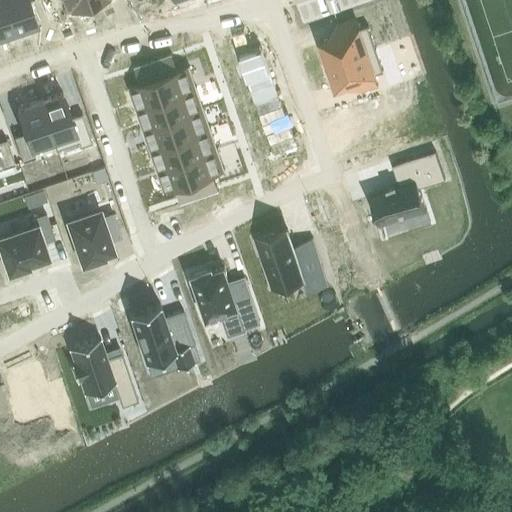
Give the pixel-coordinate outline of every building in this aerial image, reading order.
[(0,0),(0,36),(15,31),(4,0),(0,0)] [(4,0),(15,31),(38,24),(29,0),(4,0)] [(63,0),(67,10),(70,8),(71,10),(90,4),(88,0),(63,0)] [(321,43),(318,44),(324,63),(327,62),(328,64),(376,49),(368,26),(359,29),(356,18),(338,23),(341,34),(321,41),(321,43)] [(329,67),(326,68),(332,86),(335,85),(335,87),(356,80),(360,91),(378,85),(374,74),(383,72),(376,49),(328,64),(329,67)] [(171,52),(134,64),(140,81),(158,74),(177,68),(171,52)] [(177,68),(158,74),(166,96),(196,85),(195,85),(188,65),(189,65),(189,64),(177,68)] [(140,81),(128,85),(128,86),(129,86),(136,105),(135,106),(166,96),(158,74),(140,81)] [(196,85),(166,96),(173,117),(203,106),(203,105),(202,106),(196,86),(196,85)] [(63,92),(40,99),(54,140),(53,140),(56,149),(79,141),(80,146),(93,141),(83,112),(71,116),(63,92)] [(166,96),(135,106),(135,107),(136,107),(143,126),(142,127),(173,117),(166,96)] [(26,132),(15,136),(23,161),(36,156),(33,147),(53,140),(54,140),(40,99),(17,107),(26,132)] [(359,120),(350,123),(354,133),(352,134),(358,153),(400,139),(390,109),(383,112),(379,99),(355,108),(359,120)] [(203,106),(173,117),(180,137),(211,127),(210,126),(210,127),(203,107),(204,107),(203,106)] [(173,117),(142,127),(142,128),(143,127),(150,147),(149,147),(149,148),(180,137),(173,117)] [(211,127),(180,137),(187,158),(218,148),(218,147),(217,147),(210,128),(211,127)] [(180,137),(149,148),(149,149),(150,148),(157,168),(156,168),(156,169),(187,158),(180,137)] [(0,168),(15,163),(7,138),(0,140),(0,168)] [(218,148),(187,158),(194,180),(213,173),(225,169),(225,168),(224,168),(217,149),(218,148)] [(399,185),(369,196),(379,226),(406,217),(410,229),(431,222),(427,210),(419,187),(446,178),(436,150),(392,164),(399,185)] [(187,158),(156,169),(157,169),(164,189),(163,189),(164,190),(176,186),(194,180),(187,158)] [(194,180),(176,186),(181,203),(219,190),(217,184),(213,173),(194,180)] [(99,210),(69,220),(84,262),(87,260),(87,262),(89,261),(89,260),(97,257),(98,258),(100,257),(99,256),(102,255),(102,253),(112,249),(109,240),(121,236),(113,212),(101,217),(99,210)] [(35,226),(0,237),(0,241),(10,270),(12,269),(12,270),(14,270),(14,268),(21,266),(22,267),(23,266),(23,265),(25,264),(25,262),(45,255),(41,242),(54,237),(46,213),(32,218),(35,226)] [(287,228),(256,239),(263,259),(268,257),(277,282),(271,284),(272,285),(322,268),(313,240),(293,246),(287,228)] [(191,274),(189,275),(190,277),(204,318),(221,312),(228,335),(246,329),(245,327),(260,321),(245,276),(230,281),(224,266),(213,270),(212,269),(213,269),(212,267),(210,268),(191,274)] [(133,311),(129,312),(146,359),(172,351),(177,367),(195,361),(195,360),(192,351),(190,344),(195,343),(183,309),(164,315),(160,302),(146,307),(146,306),(145,307),(134,310),(133,310),(133,311)] [(100,336),(70,346),(75,362),(71,363),(77,378),(80,377),(85,392),(114,382),(122,405),(138,399),(122,352),(107,357),(100,336)] [(38,367),(8,377),(17,403),(13,404),(18,419),(22,418),(23,421),(52,411),(58,428),(74,422),(61,384),(46,389),(38,367)]
